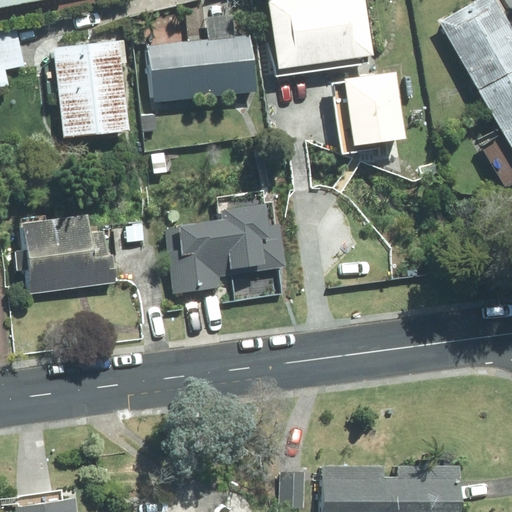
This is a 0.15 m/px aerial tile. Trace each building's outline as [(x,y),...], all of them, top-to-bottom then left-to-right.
[(359,0),(262,0),(272,69),(368,55),(359,0)] [(481,102),(511,84),(511,32),(493,0),(473,0),(435,21),(481,102)] [(0,86),(5,85),(2,68),(21,64),(15,33),(0,36),(0,86)] [(149,102),(253,92),(247,34),(144,45),(149,102)] [(126,131),(115,41),(50,48),(59,138),(126,131)] [(511,84),(481,102),(511,158),(511,84)] [(156,114),(142,115),(143,132),(157,131),(156,114)] [(175,150),(143,149),(141,178),(173,179),(175,150)] [(171,294),(217,288),(216,276),(283,267),(277,224),(261,225),(259,204),(214,210),(215,219),(172,225),(171,228),(162,229),(171,294)] [(26,294),(111,283),(107,254),(101,255),(98,231),(83,233),(81,213),(16,223),(26,294)] [(386,471),(387,511),(455,511),(454,459),(394,459),(393,471),(386,471)] [(387,511),(386,471),(379,471),(379,460),(317,460),(317,511),(387,511)] [(298,511),(300,473),(275,472),(273,511),(292,511),(298,511)] [(9,511),(72,511),(69,493),(8,502),(9,511)]
